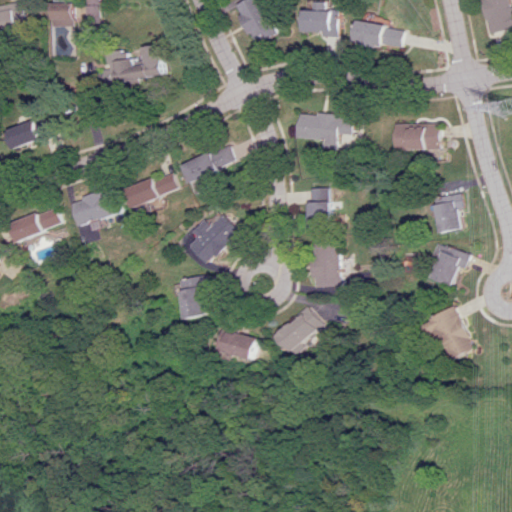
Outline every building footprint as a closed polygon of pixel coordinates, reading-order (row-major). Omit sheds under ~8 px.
[(101,0),(88,0),(89,22),(102,22),(101,0)] [(256,44),(278,34),(262,0),(244,0),(237,4),(256,44)] [(305,32),(341,32),(341,10),(328,9),(328,0),(306,0),(305,32)] [(483,0),(490,32),(511,27),(511,3),(511,0),(483,0)] [(76,1),(54,1),(54,25),(76,25),(76,1)] [(0,31),(28,31),(26,3),(0,3),(0,31)] [(409,28),(360,20),(357,41),(405,49),(409,28)] [(168,75),(163,44),(146,46),(148,61),(138,63),(137,57),(124,59),(123,52),(113,53),(117,82),(168,75)] [(304,111),(302,136),(330,139),(329,148),(359,151),(362,116),(304,111)] [(11,129),(17,147),(62,131),(56,113),(11,129)] [(444,148),(443,122),(430,122),(430,127),(412,128),(412,123),(399,123),(400,149),(444,148)] [(218,150),(225,167),(243,160),(237,143),(218,150)] [(220,187),(215,174),(225,170),(217,152),(192,162),(205,193),(220,187)] [(189,188),(181,170),(137,188),(145,206),(189,188)] [(83,199),(89,224),(132,213),(126,188),(113,191),(83,199)] [(444,231),(466,229),(464,208),(466,208),(464,193),(440,196),(444,231)] [(338,201),(318,201),(319,230),(339,229),(338,201)] [(74,224),(68,206),(24,222),(30,240),(74,224)] [(221,263),(250,230),(231,213),(221,225),(213,218),(202,231),(208,236),(201,244),(221,263)] [(0,275),(17,247),(0,237),(0,275)] [(320,242),(320,277),(324,277),(324,286),(346,285),(345,241),(320,242)] [(471,252),(448,244),(436,278),(459,286),(471,252)] [(223,314),(217,289),(221,288),(218,274),(192,280),(201,319),(223,314)] [(456,305),(432,318),(455,359),(478,346),(456,305)] [(330,322),(314,306),(286,336),(304,353),(312,345),(310,343),(330,322)] [(272,336),(240,326),(232,348),(265,359),(272,336)]
